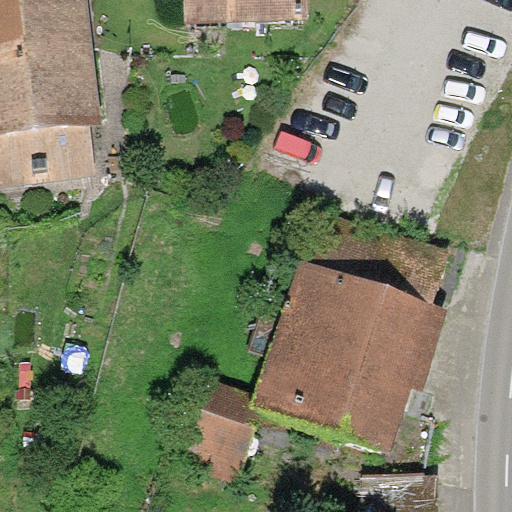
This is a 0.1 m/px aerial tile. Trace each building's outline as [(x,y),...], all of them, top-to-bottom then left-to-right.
[(0,0),(0,140),(93,131),(103,130),(93,37),(88,0),(0,0)] [(307,0),(187,0),(188,21),(308,19),(307,0)] [(93,131),(0,140),(0,186),(98,178),(93,131)] [(304,267),(430,307),(445,257),(320,217),(304,267)] [(261,399),(256,413),(390,455),(407,398),(409,392),(421,395),(447,313),(430,307),(304,267),(261,399)] [(212,382),(182,468),(232,485),(256,413),(261,399),(212,382)] [(437,511),(437,473),(353,473),(352,511),(437,511)]
